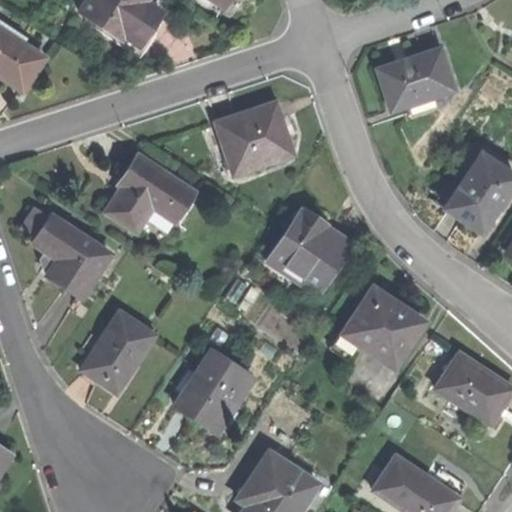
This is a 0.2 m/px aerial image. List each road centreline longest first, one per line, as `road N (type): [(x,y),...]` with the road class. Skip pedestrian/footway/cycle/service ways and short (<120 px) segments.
road 1 (residential): [(511,323),(403,238),(358,171),(316,46)]
road 2 (residential): [(316,46),(0,147)]
road 3 (residential): [(0,280),(41,415),(103,487)]
road 4 (residential): [(442,0),(316,46)]
